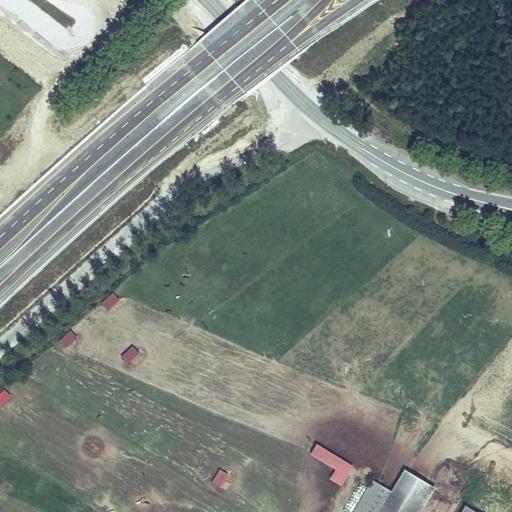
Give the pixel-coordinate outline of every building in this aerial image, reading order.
[(127,365),(139,354),(132,347),(120,357),(127,365)] [(4,389),(0,392),(0,407),(1,408),(11,398),(4,389)] [(334,471),(328,481),(341,488),(353,467),(315,446),(309,457),(334,471)] [(419,511),(436,483),(405,464),(397,477),(376,511),(419,511)] [(211,483),(221,489),(228,475),(219,470),(211,483)] [(376,511),(397,477),(384,470),(358,511),(376,511)] [(484,511),(464,500),(456,511),(484,511)]
